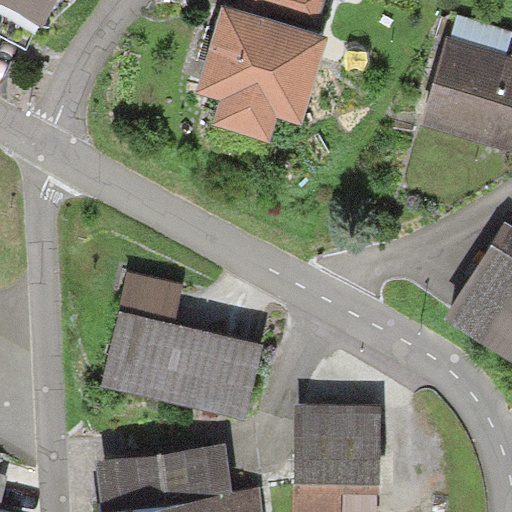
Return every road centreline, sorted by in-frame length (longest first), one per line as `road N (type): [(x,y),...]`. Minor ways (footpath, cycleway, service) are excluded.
road 1 (residential): [(506,511),(491,441),(455,390),(414,357),(44,154)]
road 2 (residential): [(44,154),(47,511)]
road 3 (residential): [(124,0),(72,71),(44,154)]
